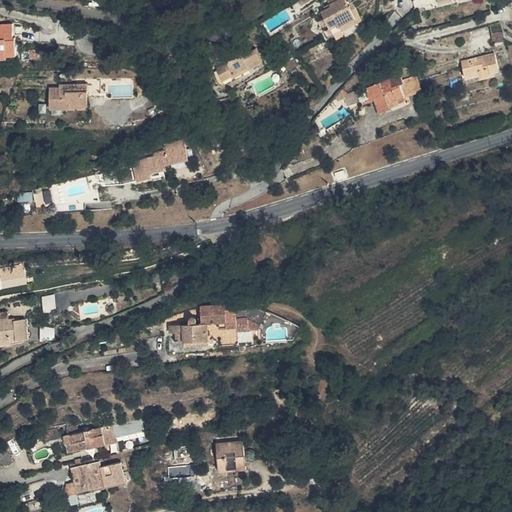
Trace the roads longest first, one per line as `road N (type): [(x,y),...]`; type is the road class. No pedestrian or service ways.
road 1 (unclassified): [(211,226),(511,134)]
road 2 (residential): [(0,5),(221,43),(291,0)]
road 3 (residential): [(395,20),(333,85),(269,183),(220,209),(211,226)]
road 4 (unclassified): [(0,242),(211,226)]
